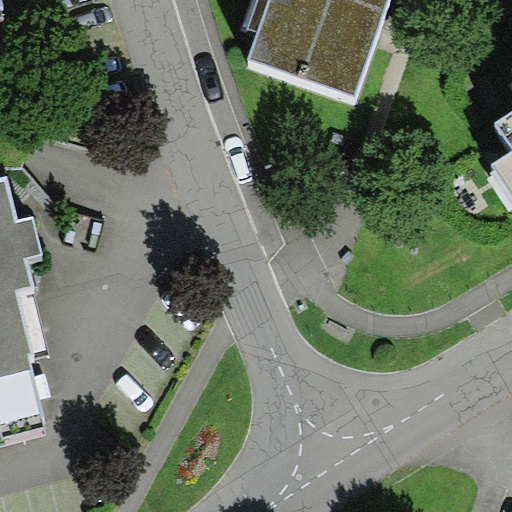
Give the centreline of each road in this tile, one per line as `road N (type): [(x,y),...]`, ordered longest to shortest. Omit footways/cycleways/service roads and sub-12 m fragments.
road 1 (residential): [(157,0),(318,472)]
road 2 (residential): [(318,472),(511,354)]
